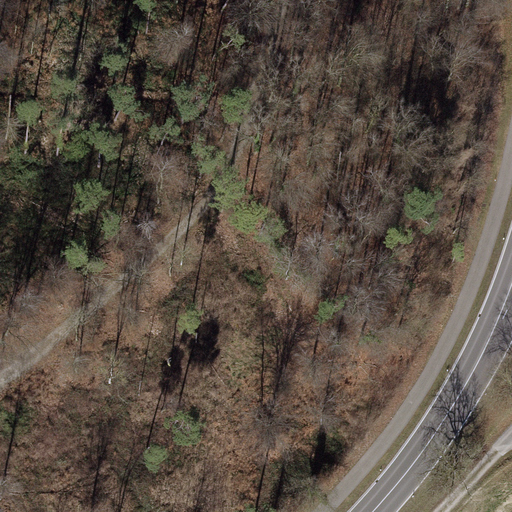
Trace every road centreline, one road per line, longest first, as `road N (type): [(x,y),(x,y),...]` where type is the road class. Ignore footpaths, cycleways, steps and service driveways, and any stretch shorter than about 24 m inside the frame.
road 1 (track): [(284,0),(242,129),(197,215),(0,385)]
road 2 (primary): [(372,511),(463,391),(511,293)]
